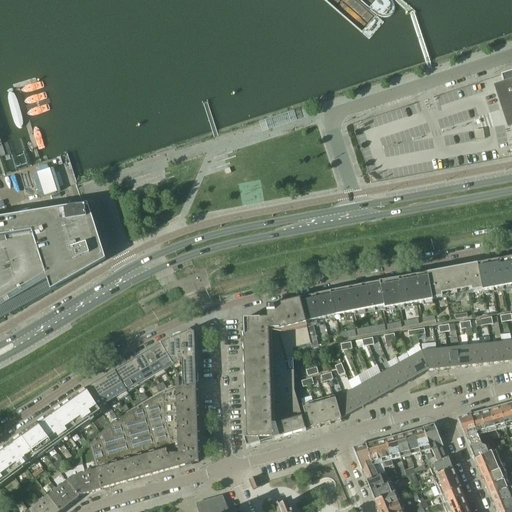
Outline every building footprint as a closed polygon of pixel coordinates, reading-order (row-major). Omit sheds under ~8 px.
[(511,71),(499,76),(503,88),(499,89),(511,124),(511,123),(511,71)] [(38,173),(34,174),(40,197),(64,190),(64,189),(74,187),(71,177),(57,181),(52,164),(36,168),(38,173)] [(0,320),(96,266),(105,261),(87,205),(84,206),(83,203),(64,209),(0,219),(0,320)] [(511,287),(511,258),(498,261),(504,289),(511,287)] [(504,289),(498,261),(477,265),(482,291),(482,293),(504,289)] [(462,269),(452,271),(456,293),(471,290),(471,293),(482,291),(477,265),(467,267),(462,270),(462,269)] [(442,272),(442,273),(437,273),(427,275),(432,301),(442,299),(441,296),(456,293),(452,271),(442,272)] [(427,275),(398,280),(403,308),(432,302),(432,301),(427,275)] [(378,284),(383,308),(384,311),(403,308),(398,280),(378,284)] [(383,308),(378,284),(355,288),(360,313),(383,308)] [(360,313),(355,288),(350,289),(330,293),(335,317),(360,313)] [(335,317),(330,293),(300,300),(306,325),(306,327),(336,320),(335,317)] [(293,391),(293,352),(293,348),(310,344),(306,327),(306,325),(300,300),(271,307),(266,307),(267,319),(242,320),(246,440),(272,439),(272,440),(275,440),(306,431),(293,391)] [(384,327),(357,332),(357,336),(385,331),(384,327)] [(195,385),(194,334),(190,332),(160,345),(171,364),(172,366),(181,362),(182,385),(195,385)] [(511,353),(510,342),(501,343),(503,363),(511,362),(511,353)] [(501,343),(490,344),(492,365),(503,363),(501,343)] [(490,344),(479,346),(482,366),(492,365),(490,344)] [(151,350),(163,370),(171,364),(160,345),(151,350)] [(409,356),(421,351),(419,346),(407,350),(409,356)] [(479,346),(469,347),(471,367),(482,366),(479,346)] [(469,347),(458,348),(460,368),(471,367),(469,347)] [(458,348),(447,349),(449,369),(460,368),(458,348)] [(447,349),(436,350),(439,370),(449,369),(447,349)] [(436,350),(422,352),(428,371),(439,370),(436,350)] [(164,372),(151,351),(142,356),(155,377),(156,380),(165,374),(164,372)] [(422,352),(408,359),(418,377),(428,371),(422,352)] [(155,377),(142,356),(133,362),(145,383),(155,377)] [(408,359),(399,364),(409,382),(418,377),(408,359)] [(145,383),(133,362),(123,367),(136,389),(145,383)] [(399,364),(390,370),(399,387),(409,382),(399,364)] [(136,389),(123,367),(114,373),(127,394),(136,389)] [(390,370),(380,375),(390,393),(399,387),(390,370)] [(127,394),(114,373),(105,378),(116,398),(119,402),(128,396),(127,394)] [(380,375),(371,380),(381,398),(390,393),(380,375)] [(116,398),(105,378),(96,384),(107,403),(116,398)] [(371,380),(360,386),(370,404),(381,398),(371,380)] [(107,403),(96,384),(86,390),(98,409),(107,403)] [(360,386),(352,391),(360,409),(370,404),(360,386)] [(176,389),(164,393),(165,414),(196,413),(195,388),(176,389)] [(352,391),(343,396),(350,415),(360,409),(352,391)] [(0,484),(35,458),(35,459),(68,435),(67,434),(98,412),(97,410),(84,392),(36,425),(19,437),(0,451),(0,484)] [(175,455),(170,440),(165,423),(165,414),(164,393),(161,394),(145,403),(159,453),(166,451),(167,455),(175,455)] [(334,396),(323,399),(330,423),(338,421),(338,422),(341,421),(340,420),(341,420),(335,400),(334,396)] [(343,396),(335,400),(341,420),(350,415),(343,396)] [(323,399),(313,402),(319,426),(327,424),(328,425),(330,424),(330,423),(323,399)] [(313,402),(302,405),(309,429),(317,427),(317,428),(320,427),(319,426),(313,402)] [(159,453),(145,403),(121,416),(134,461),(147,457),(159,453)] [(511,416),(509,405),(499,407),(505,429),(511,426),(511,416)] [(499,407),(489,410),(496,432),(505,429),(499,407)] [(489,410),(480,413),(486,435),(496,432),(489,410)] [(196,413),(165,414),(165,423),(170,440),(197,439),(196,413)] [(480,413),(470,416),(477,437),(479,437),(486,435),(480,413)] [(460,418),(458,422),(470,449),(482,444),(479,437),(477,437),(470,416),(470,415),(460,418)] [(134,461),(121,416),(113,421),(100,433),(110,467),(122,464),(134,461)] [(423,429),(429,450),(431,450),(442,445),(435,428),(431,426),(423,429)] [(423,429),(414,432),(420,453),(429,450),(423,429)] [(414,432),(404,434),(411,455),(420,453),(414,432)] [(110,467),(100,433),(88,444),(96,471),(110,467)] [(404,434),(395,437),(401,458),(411,455),(404,434)] [(395,437),(385,440),(391,461),(401,458),(395,437)] [(197,439),(170,440),(175,455),(179,468),(198,463),(197,439)] [(385,440),(375,443),(382,464),(391,461),(385,440)] [(382,464),(375,443),(366,445),(372,466),(382,464)] [(492,452),(490,449),(487,450),(485,446),(483,446),(482,444),(470,449),(474,459),(492,452)] [(372,466),(366,445),(366,446),(366,445),(355,448),(354,452),(362,471),(372,466)] [(447,458),(442,445),(431,450),(434,458),(436,462),(447,458)] [(179,468),(175,455),(167,455),(166,451),(159,453),(147,457),(152,476),(179,468)] [(498,460),(494,451),(492,452),(474,459),(478,469),(498,460)] [(147,457),(134,461),(122,464),(128,483),(152,476),(147,457)] [(436,462),(434,458),(426,461),(429,468),(430,468),(430,467),(432,464),(436,462)] [(447,458),(436,462),(432,464),(430,467),(430,468),(431,468),(429,469),(432,476),(452,468),(447,458)] [(498,460),(478,469),(482,478),(502,470),(498,460)] [(58,461),(53,464),(57,469),(62,466),(58,461)] [(122,464),(110,467),(96,471),(102,490),(128,483),(122,464)] [(382,464),(372,466),(362,471),(366,481),(377,477),(379,476),(385,474),(382,464)] [(416,473),(414,469),(413,467),(404,471),(406,477),(409,476),(414,474),(416,473)] [(35,478),(43,472),(40,468),(32,475),(35,478)] [(452,468),(432,476),(430,477),(435,486),(455,478),(452,468)] [(503,470),(502,470),(482,478),(486,487),(506,478),(503,470)] [(71,478),(67,481),(79,497),(102,490),(96,471),(71,478)] [(417,483),(414,474),(409,476),(409,478),(413,485),(417,483)] [(377,477),(366,481),(370,491),(387,484),(384,478),(381,479),(379,476),(377,477)] [(248,480),(252,491),(261,487),(256,477),(248,480)] [(455,478),(435,486),(438,496),(459,488),(460,487),(455,478)] [(506,478),(486,487),(490,496),(510,488),(506,478)] [(67,481),(47,496),(59,511),(60,511),(79,498),(79,497),(67,481)] [(387,484),(370,491),(374,500),(393,492),(390,483),(387,484)] [(459,488),(438,496),(442,505),(463,497),(459,488)] [(511,492),(510,488),(490,496),(494,505),(511,497),(511,492)] [(393,492),(374,500),(378,510),(398,502),(394,492),(393,492)] [(59,511),(47,496),(38,504),(29,511),(59,511)] [(196,504),(198,511),(203,511),(221,505),(218,497),(196,504)] [(463,497),(442,505),(445,511),(451,511),(467,506),(463,497)] [(511,497),(494,505),(496,511),(503,511),(511,508),(511,497)] [(289,511),(286,504),(284,505),(283,501),(272,505),(274,511),(289,511)] [(398,502),(378,510),(378,511),(400,511),(402,511),(398,502)]
